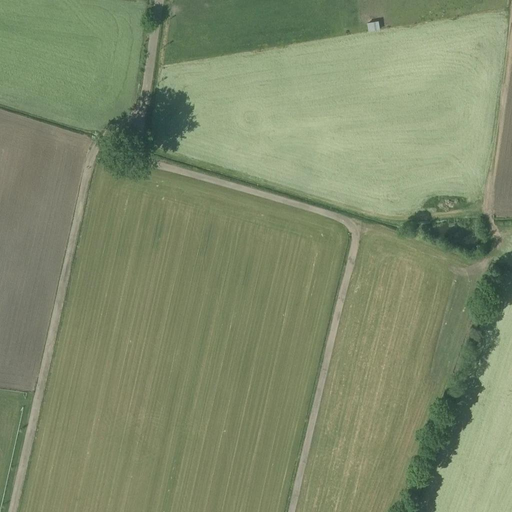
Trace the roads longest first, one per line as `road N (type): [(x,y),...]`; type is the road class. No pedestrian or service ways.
road 1 (track): [(12,511),(91,158),(100,140),(142,113)]
road 2 (track): [(511,16),(488,214)]
